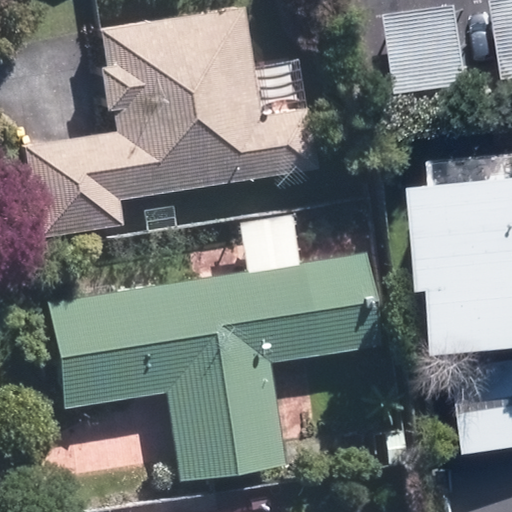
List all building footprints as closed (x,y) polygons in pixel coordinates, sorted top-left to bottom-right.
[(101,57),(90,58),(97,110),(108,109),(110,126),(19,138),(32,234),(119,222),(115,195),(310,169),(302,110),(253,116),(237,0),(233,0),(96,18),(101,57)] [(476,0),(465,0),(393,8),(402,94),(486,84),(476,0)] [(511,0),(501,0),(507,76),(511,76),(511,0)] [(511,148),(439,151),(444,279),(457,278),(460,346),(511,343),(511,148)] [(245,266),(43,294),(59,401),(161,386),(173,473),(274,458),(260,358),(372,341),(359,250),(297,259),(290,211),(238,218),(245,266)] [(511,353),(466,358),(474,440),(511,436),(511,353)]
